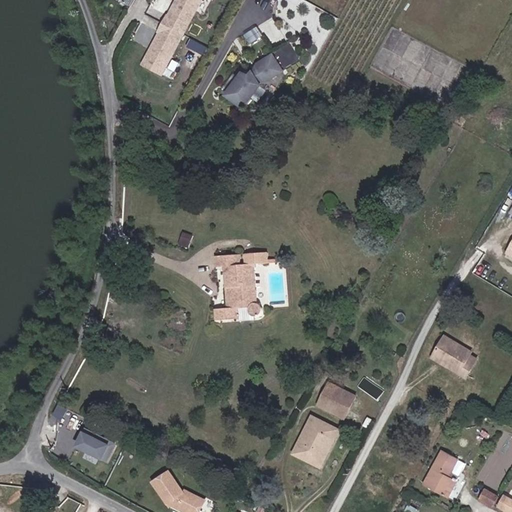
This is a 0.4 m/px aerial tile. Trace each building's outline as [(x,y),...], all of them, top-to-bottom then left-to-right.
[(179,20),(188,4),(180,0),(167,0),(165,4),(168,6),(165,10),(163,9),(162,12),(176,21),(181,23),(182,21),(179,20)] [(154,69),(157,71),(181,23),(176,21),(162,12),(153,28),(150,28),(142,45),(144,46),(136,62),(139,64),(135,70),(132,69),(128,77),(146,85),(154,69)] [(236,79),(221,107),(240,118),(256,91),(255,90),(256,89),(259,93),(275,85),(265,65),(245,75),(244,78),(240,81),(236,79)] [(511,224),(511,209),(507,207),(501,219),(511,224)] [(511,238),(510,238),(500,256),(511,262),(511,238)] [(230,314),(241,313),(241,314),(242,319),(243,322),(245,323),(249,324),(251,323),(255,322),(256,318),(256,314),(254,311),(253,310),(251,310),(250,272),(262,271),(262,259),(240,259),(240,271),(235,271),(234,259),(209,261),(210,272),(218,272),(219,301),(225,301),(226,314),(220,314),(208,314),(208,325),(231,324),(230,314)] [(460,385),(471,367),(464,362),(466,359),(438,341),(427,359),(453,375),(450,379),(460,385)] [(450,379),(453,375),(427,359),(424,364),(450,379)] [(309,416),(337,430),(348,408),(321,394),(309,416)] [(55,415),(63,419),(70,407),(61,403),(55,415)] [(286,461),(315,477),(333,441),(304,427),(286,461)] [(107,449),(74,433),(66,449),(99,466),(107,449)] [(450,483),(444,479),(454,460),(438,451),(420,486),(442,498),(450,483)] [(167,480),(151,489),(163,511),(166,511),(168,511),(198,511),(199,510),(183,501),(181,504),(167,480)] [(475,502),(486,508),(493,495),(482,488),(475,502)] [(506,511),(511,511),(511,493),(507,491),(498,508),(506,511)]
